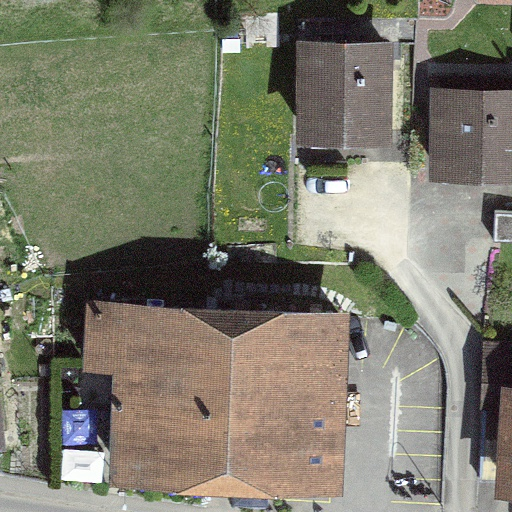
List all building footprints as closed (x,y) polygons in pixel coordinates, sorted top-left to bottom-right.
[(305,41),(304,130),(382,131),(383,41),(305,41)] [(511,92),(438,91),(437,169),(511,170),(511,92)] [(511,210),(494,209),(492,239),(511,240),(511,210)] [(0,313),(2,339),(38,336),(34,294),(0,296),(0,313)] [(331,476),(338,313),(94,304),(90,363),(124,365),(119,468),(331,476)] [(511,341),(483,340),(479,478),(511,479),(511,341)]
